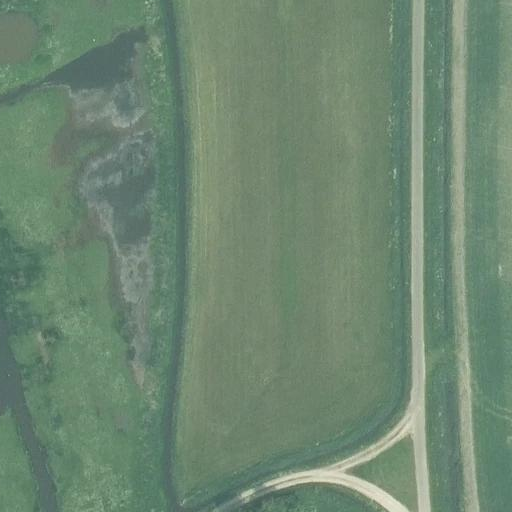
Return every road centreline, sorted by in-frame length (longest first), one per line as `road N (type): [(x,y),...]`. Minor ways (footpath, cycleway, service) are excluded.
road 1 (unclassified): [(414,416),(418,0)]
road 2 (unclassified): [(309,476),(348,464),(414,416)]
